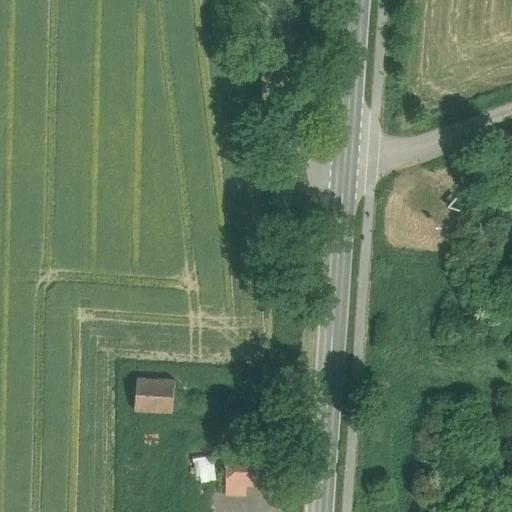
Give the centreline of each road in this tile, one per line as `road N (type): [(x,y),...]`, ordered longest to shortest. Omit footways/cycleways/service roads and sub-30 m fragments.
road 1 (secondary): [(341,170),(316,511)]
road 2 (unclassified): [(511,113),(341,170)]
road 3 (secondary): [(354,0),(341,170)]
